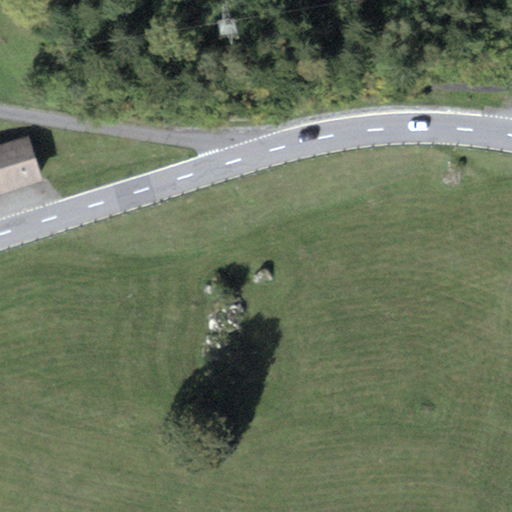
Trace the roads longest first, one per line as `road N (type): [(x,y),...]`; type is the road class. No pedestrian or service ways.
road 1 (primary): [(257,152),(0,233)]
road 2 (unclassified): [(0,111),(257,152)]
road 3 (primary): [(508,135),(383,129),(257,152)]
